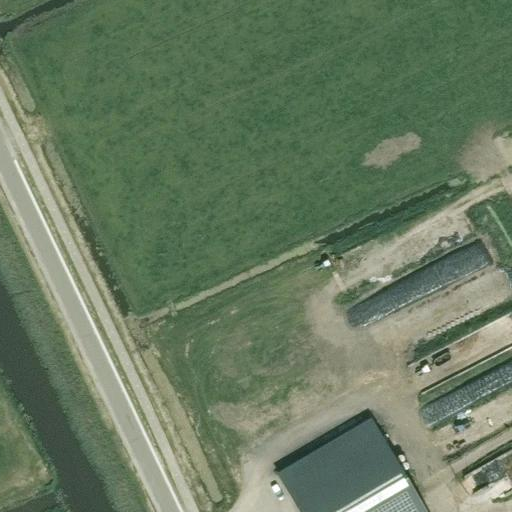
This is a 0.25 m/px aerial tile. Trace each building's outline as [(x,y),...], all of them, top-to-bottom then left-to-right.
[(464,213),(419,224),(425,250),(470,239),(464,213)] [(463,279),(493,265),(480,238),(450,252),(463,279)] [(397,288),(408,294),(416,281),(405,274),(397,288)] [(426,330),(430,337),(507,297),(495,276),(415,317),(413,314),(394,323),(404,341),(426,330)] [(486,429),(509,414),(501,401),(477,416),(486,429)] [(371,423),(278,477),(298,511),(423,511),(405,481),(371,423)]
